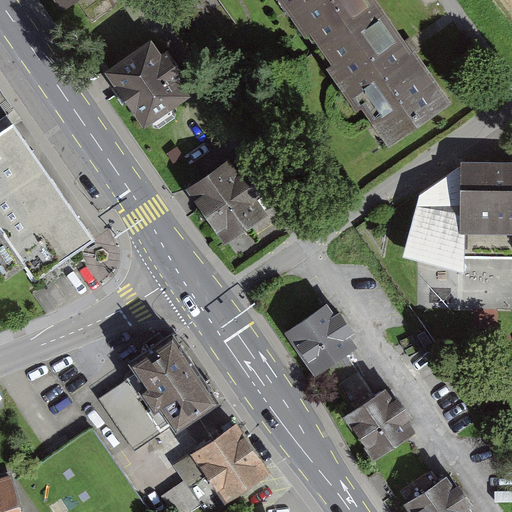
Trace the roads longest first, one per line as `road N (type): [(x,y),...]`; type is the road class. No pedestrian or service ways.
road 1 (residential): [(212,312),(511,105)]
road 2 (secondary): [(185,273),(0,4)]
road 3 (secondary): [(351,511),(212,312)]
road 4 (residential): [(185,273),(0,362)]
